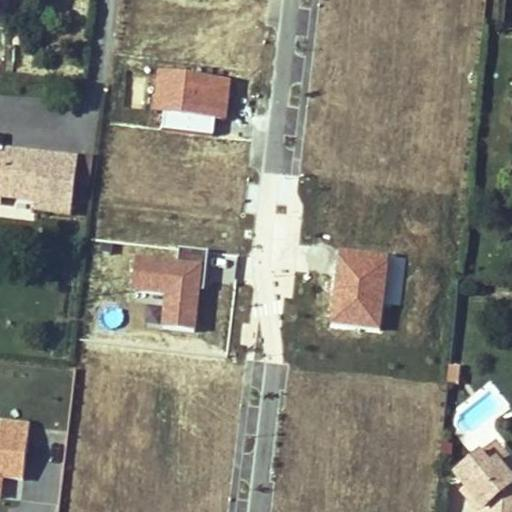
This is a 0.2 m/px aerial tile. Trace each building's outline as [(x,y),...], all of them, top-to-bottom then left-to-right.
[(72,215),(78,160),(37,155),(36,160),(30,160),(31,155),(7,152),(6,157),(0,156),(0,205),(2,206),(4,195),(37,199),(36,211),(72,215)] [(80,154),(78,185),(90,185),(93,155),(80,154)] [(459,385),(461,367),(450,366),(448,383),(459,385)] [(27,453),(30,426),(0,423),(0,486),(2,486),(3,478),(24,481),(26,462),(18,461),(19,453),(27,453)] [(511,463),(495,443),(481,455),(491,466),(498,462),(511,478),(511,463)] [(26,462),(27,453),(19,453),(18,461),(26,462)] [(511,511),(511,478),(498,462),(491,466),(481,455),(456,476),(466,488),(484,510),(484,511),(511,511)] [(484,511),(484,510),(466,488),(461,491),(478,511),(484,511)]
